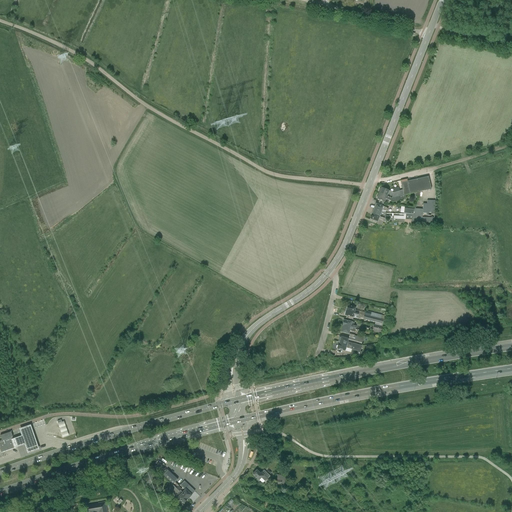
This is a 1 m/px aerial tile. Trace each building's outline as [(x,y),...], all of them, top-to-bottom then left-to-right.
[(428,176),(400,183),(404,196),(405,195),(431,189),(428,176)] [(380,191),(379,193),(391,198),(404,196),(400,183),(402,190),(393,193),(381,188),(380,188),(379,191),(380,191)] [(391,198),(379,193),(378,196),(377,195),(376,198),(377,198),(377,199),(384,202),(385,199),(392,202),(406,199),(405,195),(404,196),(391,198)] [(427,200),(426,215),(428,215),(428,213),(431,213),(431,214),(434,214),(434,213),(435,201),(427,200)] [(375,204),(373,209),(381,212),(385,213),(386,211),(387,211),(388,209),(380,206),(375,204)] [(401,207),(400,213),(403,213),(403,214),(411,214),(413,214),(412,220),(411,224),(433,225),(434,218),(432,218),(432,217),(431,217),(431,218),(422,217),(423,210),(414,209),(414,208),(404,207),(401,207)] [(373,209),(371,214),(384,219),(386,219),(390,219),(393,219),(393,216),(389,216),(385,216),(380,214),(381,212),(373,209)] [(384,219),(371,214),(369,219),(377,222),(376,224),(381,224),(383,221),(385,222),(386,219),(384,219)] [(346,309),(346,310),(359,314),(370,317),(371,313),(365,311),(364,313),(354,310),(355,308),(352,307),(347,305),(347,306),(346,307),(346,308),(346,309)] [(359,314),(346,310),(345,311),(344,315),(353,317),(354,315),(358,316),(358,318),(382,324),(383,320),(370,317),(359,314)] [(343,320),(342,326),(355,329),(356,326),(353,325),(354,322),(351,322),(348,321),(343,320)] [(339,336),(338,343),(352,346),(356,348),(357,345),(357,344),(347,342),(348,339),(344,338),(339,336)] [(352,346),(338,343),(336,349),(345,351),(346,348),(360,351),(361,346),(357,345),(356,348),(352,346)] [(58,422),(63,437),(68,435),(64,420),(58,422)] [(21,436),(12,439),(15,448),(24,444),(27,453),(39,449),(31,425),(19,429),(21,436)] [(2,440),(0,440),(0,449),(1,452),(8,450),(15,448),(12,439),(12,437),(13,437),(12,436),(11,433),(11,432),(0,435),(0,436),(1,440),(2,440)] [(164,472),(162,475),(171,483),(176,488),(182,493),(187,499),(191,495),(194,491),(184,481),(180,485),(185,490),(182,492),(180,490),(181,489),(178,486),(175,482),(178,479),(167,469),(164,472)] [(146,476),(143,482),(149,486),(152,482),(157,475),(153,472),(150,470),(146,476)] [(252,474),(256,478),(259,480),(261,478),(264,481),(270,476),(264,470),(261,473),(261,472),(260,473),(257,470),(255,472),(254,472),(253,473),(253,474),(252,474)] [(171,483),(169,486),(177,494),(175,495),(177,497),(180,500),(183,503),(187,499),(182,493),(176,488),(171,483)] [(106,511),(105,502),(87,505),(88,511),(106,511)]
